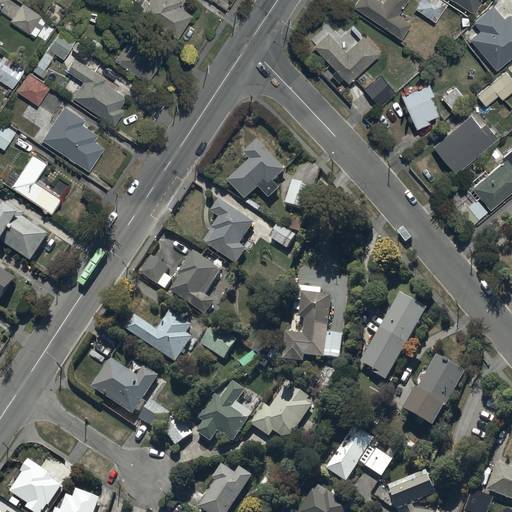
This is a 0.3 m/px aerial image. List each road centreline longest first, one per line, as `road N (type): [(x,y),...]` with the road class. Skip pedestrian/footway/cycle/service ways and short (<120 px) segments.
road 1 (tertiary): [(247,44),(19,388)]
road 2 (residential): [(247,44),(511,339)]
road 3 (residential): [(19,388),(147,474)]
